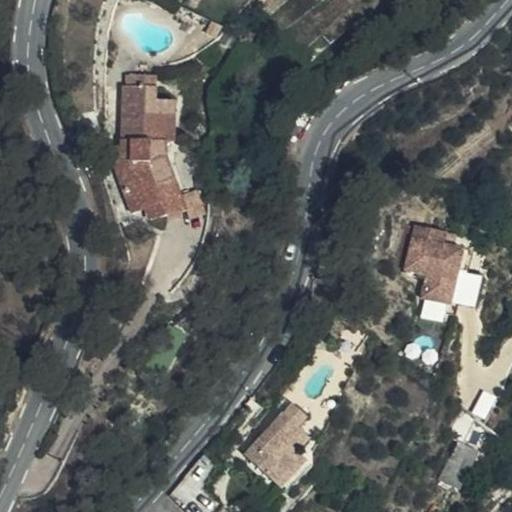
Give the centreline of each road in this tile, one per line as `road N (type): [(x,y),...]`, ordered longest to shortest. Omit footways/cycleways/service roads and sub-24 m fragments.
road 1 (tertiary): [(506,0),(444,58),(374,88),(332,119),(283,309),(123,511)]
road 2 (tertiary): [(0,498),(70,338),(87,268),(81,217),(36,95),(36,0)]
road 3 (residential): [(511,356),(479,402),(466,406),(459,329)]
